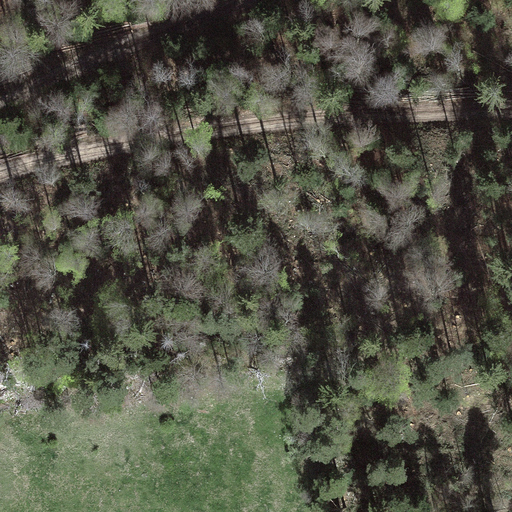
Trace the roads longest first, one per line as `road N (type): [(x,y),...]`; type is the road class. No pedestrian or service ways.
road 1 (track): [(511,113),(261,124),(143,138),(0,171)]
road 2 (track): [(250,0),(118,48),(0,105)]
